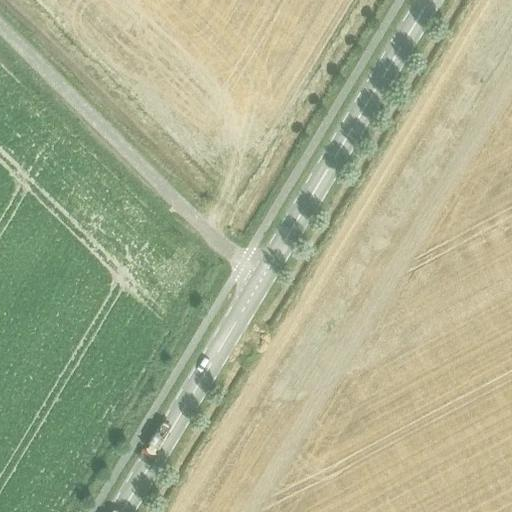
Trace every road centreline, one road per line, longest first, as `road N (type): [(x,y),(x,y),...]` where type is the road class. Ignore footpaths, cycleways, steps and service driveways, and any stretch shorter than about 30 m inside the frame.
road 1 (unclassified): [(267,268),(224,288),(226,250),(0,27)]
road 2 (secondary): [(267,268),(429,0)]
road 3 (secondary): [(120,511),(267,268)]
